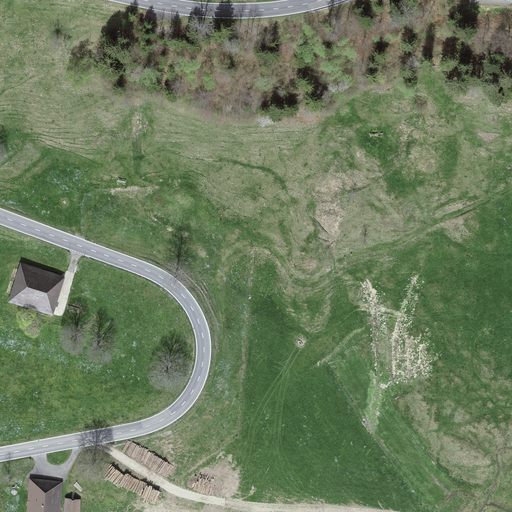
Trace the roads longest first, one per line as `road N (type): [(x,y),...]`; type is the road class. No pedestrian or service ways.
road 1 (secondary): [(0,455),(159,420),(194,389),(203,352),(194,312),(165,279),(0,215)]
road 2 (track): [(92,437),(197,495),(351,511)]
road 3 (secondary): [(148,0),(219,10),(320,0)]
